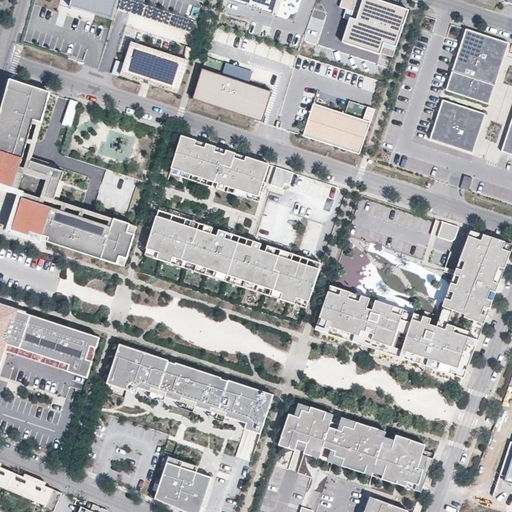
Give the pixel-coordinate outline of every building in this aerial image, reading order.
[(118,0),(70,0),(68,8),(112,22),(118,0)] [(132,0),(121,0),(118,9),(142,17),(146,5),(132,0)] [(228,0),(273,14),(276,0),(228,0)] [(408,10),(376,0),(342,0),(340,7),(352,11),(342,42),(380,55),(381,53),(384,44),(396,48),(408,10)] [(173,13),(149,5),(145,18),(169,26),(173,13)] [(194,20),(175,14),(171,26),(190,32),(194,20)] [(134,30),(126,27),(117,50),(126,53),(134,30)] [(487,104),(508,43),(465,28),(459,46),(445,89),(487,104)] [(149,35),(137,31),(134,43),(146,47),(149,35)] [(281,32),(279,44),(298,47),(301,36),(281,32)] [(177,43),(152,36),(148,47),(173,55),(177,43)] [(393,57),(396,48),(384,44),(381,53),(393,57)] [(188,47),(182,45),(178,57),(184,59),(188,47)] [(186,62),(133,46),(124,75),(177,91),(186,62)] [(122,63),(116,61),(113,74),(119,76),(122,63)] [(221,74),(248,83),(252,71),(225,62),(221,74)] [(202,68),(192,98),(257,119),(267,89),(248,83),(221,74),(202,68)] [(45,179),(49,166),(29,160),(30,156),(31,152),(23,149),(27,137),(35,140),(51,92),(10,79),(0,117),(0,183),(24,191),(12,229),(42,239),(43,236),(49,238),(48,241),(117,264),(120,256),(127,259),(135,234),(128,232),(131,224),(90,210),(87,219),(76,216),(79,207),(56,199),(52,198),(57,183),(45,179)] [(267,89),(257,119),(262,121),(272,91),(267,89)] [(72,126),(79,101),(71,99),(63,123),(72,126)] [(484,114),(440,99),(427,141),(471,155),(484,114)] [(345,113),(370,121),(374,109),(349,101),(345,113)] [(305,135),(360,153),(370,121),(345,113),(313,102),(305,129),(307,130),(305,135)] [(511,118),(501,150),(511,154),(511,118)] [(245,161),(235,158),(236,154),(226,151),(225,155),(214,151),(216,147),(206,144),(205,148),(195,145),(196,141),(181,136),(171,168),(182,172),(190,175),(193,175),(202,178),(208,181),(218,184),(216,188),(224,191),(225,186),(229,187),(235,189),(248,194),(258,197),(269,165),(246,157),(245,161)] [(31,152),(35,140),(27,137),(23,149),(31,152)] [(54,164),(30,156),(29,160),(49,166),(53,167),(54,164)] [(289,185),(294,173),(276,167),(270,185),(282,189),(284,183),(289,185)] [(181,177),(182,172),(171,168),(170,173),(181,177)] [(468,191),(472,178),(464,176),(460,188),(468,191)] [(56,199),(62,181),(59,179),(57,183),(52,198),(56,199)] [(248,194),(235,189),(234,194),(246,198),(248,194)] [(258,197),(248,194),(246,198),(260,203),(261,198),(258,197)] [(87,219),(90,210),(79,207),(76,216),(87,219)] [(185,227),(156,217),(146,249),(158,253),(156,259),(171,264),(173,258),(183,262),(196,266),(207,269),(212,271),(217,273),(227,276),(238,280),(247,283),(258,286),(267,289),(274,291),(282,294),(280,300),(295,305),(297,299),(309,303),(320,271),(291,261),(279,257),(274,256),(266,253),(260,251),(262,245),(254,243),(252,248),(226,240),(228,234),(220,231),(218,237),(204,233),(199,231),(185,227)] [(199,231),(201,225),(187,221),(185,227),(199,231)] [(453,237),(457,226),(440,221),(435,236),(446,240),(451,239),(453,237)] [(135,234),(138,226),(131,224),(128,232),(135,234)] [(212,235),(214,229),(206,227),(204,233),(212,235)] [(479,241),(481,234),(468,230),(466,237),(479,241)] [(505,242),(481,234),(479,241),(466,237),(458,259),(463,261),(461,269),(472,273),(470,279),(459,275),(456,282),(451,280),(448,288),(453,290),(451,298),(445,296),(443,304),(444,305),(452,307),(466,312),(465,317),(475,321),(484,324),(487,316),(482,314),(484,307),(490,309),(493,300),(487,299),(490,291),(488,290),(492,281),(494,282),(499,268),(504,270),(511,253),(502,250),(505,242)] [(511,253),(511,248),(511,244),(505,242),(502,250),(511,253)] [(274,256),(276,250),(268,247),(266,253),(274,256)] [(156,259),(158,253),(146,249),(144,255),(156,259)] [(291,261),(293,255),(281,251),(279,257),(291,261)] [(125,266),(127,259),(120,256),(117,264),(125,266)] [(183,262),(173,258),(171,264),(181,268),(183,262)] [(196,266),(183,262),(181,268),(195,272),(196,266)] [(205,275),(207,269),(196,266),(195,272),(205,275)] [(499,284),(504,270),(499,268),(494,282),(499,284)] [(225,282),(227,276),(217,273),(215,279),(225,282)] [(236,285),(238,280),(227,276),(225,282),(236,285)] [(245,289),(247,283),(238,280),(236,285),(245,289)] [(495,293),(499,284),(494,282),(492,281),(488,290),(490,291),(495,293)] [(256,292),(258,286),(247,283),(245,289),(256,292)] [(265,295),(267,289),(258,286),(256,292),(265,295)] [(339,296),(341,291),(330,287),(328,293),(339,296)] [(280,300),(282,294),(274,291),(272,297),(280,300)] [(395,337),(403,312),(393,308),(391,314),(385,312),(387,306),(375,302),(372,312),(366,310),(370,300),(361,297),(359,303),(348,299),(350,294),(341,291),(339,296),(328,293),(317,324),(329,327),(327,334),(336,337),(338,330),(353,335),(351,342),(362,345),(364,338),(372,341),(369,348),(377,350),(379,344),(391,348),(395,337)] [(493,300),(495,293),(490,291),(487,299),(493,300)] [(361,297),(350,294),(348,299),(359,303),(361,297)] [(309,303),(297,299),(295,305),(307,309),(309,303)] [(0,304),(18,310),(19,307),(0,300),(0,304)] [(0,366),(5,352),(10,336),(19,339),(20,334),(24,335),(30,316),(17,312),(18,310),(0,304),(0,366)] [(445,326),(452,307),(444,305),(437,323),(445,326)] [(487,316),(490,309),(484,307),(482,314),(487,316)] [(100,337),(18,310),(17,312),(30,316),(62,327),(100,339),(100,337)] [(405,340),(413,315),(403,312),(395,337),(405,340)] [(420,324),(422,318),(413,315),(411,321),(420,324)] [(56,345),(62,327),(30,316),(24,335),(28,336),(26,341),(48,348),(49,343),(56,345)] [(467,368),(478,340),(468,337),(469,334),(445,326),(437,323),(435,329),(428,327),(430,321),(422,318),(420,324),(411,321),(405,340),(401,351),(409,354),(407,360),(423,365),(425,358),(433,361),(431,368),(456,376),(460,365),(467,368)] [(435,329),(437,323),(430,321),(428,327),(435,329)] [(478,340),(484,324),(475,321),(468,337),(478,340)] [(327,334),(329,327),(317,324),(315,330),(327,334)] [(88,377),(100,339),(62,327),(56,345),(54,350),(56,350),(51,366),(88,377)] [(353,335),(338,330),(336,337),(351,342),(353,335)] [(54,350),(56,345),(49,343),(48,348),(26,341),(28,336),(24,335),(20,334),(19,339),(10,336),(5,352),(51,366),(56,350),(54,350)] [(369,348),(372,341),(364,338),(362,345),(369,348)] [(124,352),(126,347),(119,344),(117,350),(124,352)] [(395,349),(391,348),(379,344),(377,350),(393,355),(395,349)] [(168,362),(169,361),(126,347),(124,352),(117,350),(107,384),(128,391),(132,376),(139,378),(136,387),(137,388),(150,392),(151,388),(159,391),(168,362)] [(407,360),(409,354),(401,351),(395,349),(393,355),(407,360)] [(431,368),(433,361),(425,358),(423,365),(431,368)] [(164,397),(175,364),(168,362),(159,391),(156,400),(162,402),(164,397)] [(188,400),(198,370),(175,363),(175,364),(164,397),(180,402),(181,398),(188,400)] [(464,378),(467,368),(460,365),(456,376),(464,378)] [(210,412),(221,379),(221,378),(198,370),(188,400),(195,403),(194,407),(210,412)] [(136,387),(139,378),(132,376),(128,391),(135,393),(137,388),(136,387)] [(218,410),(227,381),(221,379),(210,412),(208,417),(215,420),(218,410)] [(270,408),(264,406),(268,393),(228,380),(218,410),(225,412),(223,416),(243,423),(245,414),(252,416),(249,425),(263,429),(270,408)] [(156,400),(159,391),(151,388),(150,392),(148,398),(156,400)] [(270,408),(274,395),(268,393),(264,406),(270,408)] [(185,410),(188,400),(181,398),(180,402),(178,408),(185,410)] [(194,407),(195,403),(188,400),(185,410),(192,412),(194,407)] [(309,412),(310,407),(299,403),(297,409),(309,412)] [(390,446),(381,442),(382,437),(375,434),(376,429),(352,421),(349,428),(337,425),(329,422),(330,419),(322,417),(324,412),(310,407),(309,412),(297,409),(292,407),(278,445),(292,450),(293,448),(296,440),(306,443),(303,451),(302,453),(310,456),(311,450),(319,453),(332,457),(332,456),(342,459),(340,466),(362,473),(364,468),(371,470),(373,465),(383,468),(380,476),(379,479),(394,483),(396,478),(402,480),(413,484),(411,489),(421,492),(433,460),(422,456),(426,445),(394,435),(390,446)] [(223,416),(225,412),(218,410),(215,420),(222,422),(223,416)] [(249,425),(252,416),(245,414),(243,423),(249,425)] [(349,428),(352,421),(340,417),(337,425),(349,428)] [(261,435),(263,429),(249,425),(247,430),(261,435)] [(390,446),(392,440),(382,437),(381,442),(390,446)] [(303,451),(306,443),(296,440),(293,448),(303,451)] [(340,466),(342,459),(332,456),(330,462),(340,466)] [(189,495),(196,475),(198,469),(168,459),(155,499),(185,511),(200,511),(202,507),(196,505),(199,498),(189,495)] [(91,471),(93,466),(84,463),(82,469),(91,471)] [(380,476),(383,468),(373,465),(371,472),(380,476)] [(0,481),(7,485),(12,473),(0,467),(0,481)] [(35,482),(24,477),(12,473),(7,485),(5,490),(15,494),(17,500),(26,503),(28,499),(29,495),(35,482)] [(25,474),(24,477),(45,486),(46,483),(25,474)] [(207,493),(199,490),(203,477),(196,475),(189,495),(199,498),(196,505),(202,507),(207,493)] [(207,493),(211,480),(203,477),(199,490),(207,493)] [(411,489),(413,484),(402,480),(401,486),(411,489)] [(35,482),(29,495),(45,502),(43,505),(42,508),(50,511),(54,511),(62,494),(45,486),(35,482)] [(15,494),(5,490),(2,498),(24,508),(26,503),(17,500),(15,494)] [(45,502),(29,495),(28,499),(43,505),(45,502)] [(408,511),(409,511),(375,499),(372,506),(367,504),(364,511),(408,511)]
